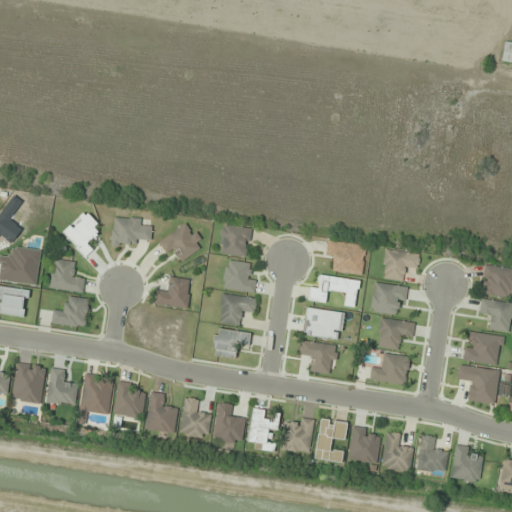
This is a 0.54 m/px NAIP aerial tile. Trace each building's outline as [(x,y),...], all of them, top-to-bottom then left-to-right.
[(511,63),(511,42),(503,42),(501,63),(511,63)] [(151,228),(141,227),(142,219),(113,218),(112,245),(139,246),(139,240),(150,241),(151,228)] [(169,258),(176,253),(182,261),(204,245),(187,222),(158,243),(169,258)] [(250,229),(222,225),(219,254),(247,257),(250,229)] [(366,246),(328,240),(325,259),(334,261),(332,272),(361,276),(366,246)] [(381,278),(404,281),(405,271),(416,273),(418,254),(384,250),(381,278)] [(75,273),(76,262),(53,260),(50,289),(82,291),(84,274),(75,273)] [(255,275),(247,274),(248,262),(225,261),(223,289),(254,292),(255,275)] [(508,297),(509,286),(511,286),(511,268),(484,266),(481,294),(508,297)] [(309,301),(326,304),(328,294),(346,297),(344,306),(355,308),(359,281),(313,274),(309,301)] [(187,309),(191,280),(169,277),(167,291),(156,290),(154,304),(187,309)] [(405,287),(374,283),(370,311),(401,315),(405,287)] [(29,290),(0,286),(0,314),(25,317),(29,290)] [(255,298),(222,294),(218,322),(240,325),(241,316),(253,317),(255,298)] [(88,300),(67,296),(65,307),(55,306),(52,323),(84,328),(88,300)] [(488,329),(509,332),(511,310),(511,303),(481,299),(479,317),(489,318),(488,329)] [(344,313),(306,307),(302,336),(340,341),(344,313)] [(377,347),(399,350),(400,340),(412,341),(414,322),(380,318),(377,347)] [(249,332),(215,329),(211,356),(236,359),(237,349),(247,351),(249,332)] [(500,365),(503,336),(466,332),(463,361),(500,365)] [(298,359),(309,360),(307,371),(333,374),(337,346),(300,341),(298,359)] [(405,385),(409,357),(384,354),(382,371),(371,370),(370,380),(405,385)] [(0,372),(1,360),(0,359),(0,393),(8,394),(9,373),(0,372)] [(46,368),(17,363),(12,399),(40,403),(46,368)] [(459,365),(457,377),(467,378),(464,400),(494,404),(499,371),(459,365)] [(46,401),(74,405),(77,384),(67,382),(68,371),(51,368),(46,401)] [(77,423),(85,424),(87,412),(108,415),(113,378),(85,374),(77,423)] [(146,388),(118,383),(113,414),(141,419),(146,388)] [(146,429),(174,433),(177,407),(166,406),(168,395),(150,393),(146,429)] [(179,434),(207,439),(211,412),(200,410),(202,400),(185,397),(179,434)] [(213,440),(241,444),(244,417),(231,415),(233,405),(218,403),(213,440)] [(309,453),(314,420),(285,416),(281,449),(309,453)] [(314,459),(341,464),(343,452),(333,450),(334,440),(343,442),(347,424),(321,419),(314,459)] [(376,463),(381,431),(352,427),(348,459),(376,463)] [(438,449),(439,438),(420,436),(417,470),(445,473),(447,450),(438,449)] [(478,482),(483,459),(473,457),(474,449),(456,445),(450,477),(478,482)] [(499,486),(511,488),(511,456),(504,455),(499,486)]
